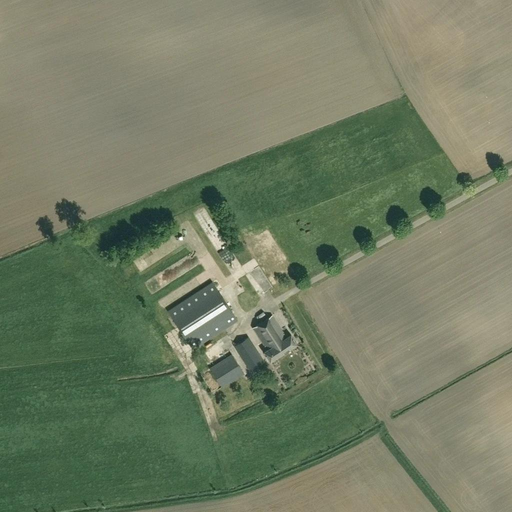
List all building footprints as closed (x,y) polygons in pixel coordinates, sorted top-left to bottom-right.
[(149,250),(143,253),(147,260),(152,257),(149,250)] [(130,270),(147,262),(142,252),(125,260),(130,270)] [(185,257),(159,267),(163,276),(188,267),(185,257)] [(247,280),(253,290),(244,295),(250,305),(262,299),(257,290),(268,285),(255,261),(236,271),(242,283),(247,280)] [(237,320),(212,282),(168,311),(193,349),(237,320)] [(272,315),(262,321),(283,353),(297,344),(291,334),(286,337),(272,315)] [(203,345),(209,354),(221,347),(215,337),(203,345)] [(263,361),(248,337),(235,345),(250,369),(263,361)] [(210,368),(215,377),(222,388),(244,374),(232,354),(210,368)]
